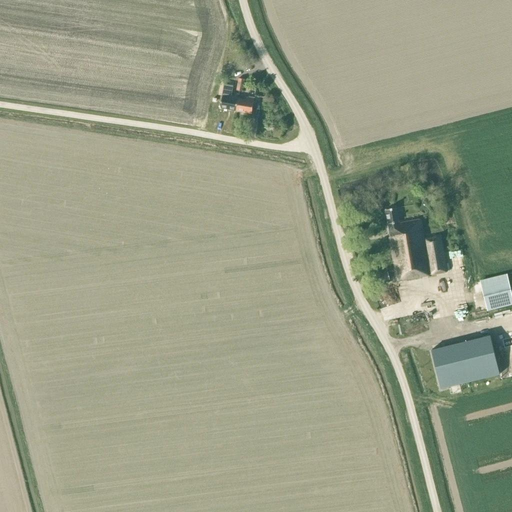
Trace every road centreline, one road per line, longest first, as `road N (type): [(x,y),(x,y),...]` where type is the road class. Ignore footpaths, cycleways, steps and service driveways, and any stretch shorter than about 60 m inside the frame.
road 1 (unclassified): [(437,511),(406,392),(347,274),(311,142)]
road 2 (unclassified): [(311,142),(286,147),(0,104)]
road 3 (unclassified): [(311,142),(241,0)]
